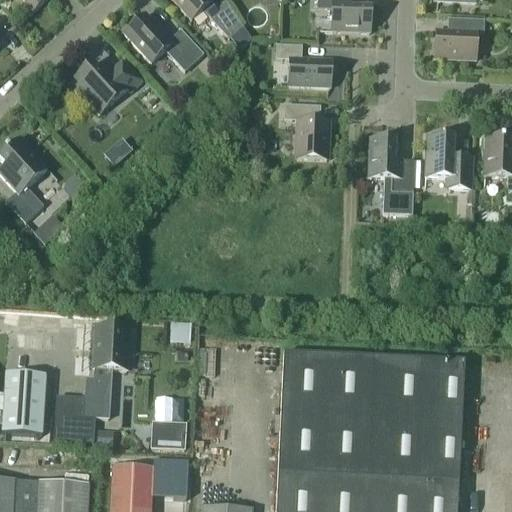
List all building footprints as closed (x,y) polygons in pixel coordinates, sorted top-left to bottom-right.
[(48,0),(11,0),(29,18),(48,0)] [(207,0),(168,0),(191,24),(201,14),(228,43),(242,30),(225,4),(217,12),(211,6),(212,5),(207,0)] [(369,37),(370,11),(350,11),(350,0),(316,0),(316,12),(331,13),(330,35),(369,37)] [(203,58),(180,33),(168,44),(144,18),(123,37),(151,67),(164,54),(184,76),(203,58)] [(434,62),(475,64),(476,38),(483,38),(484,23),(447,21),(446,36),(435,35),(434,62)] [(301,63),(302,49),(276,48),(275,63),(289,63),(288,90),(329,92),(330,64),(301,63)] [(98,75),(91,67),(68,88),(81,103),(83,101),(99,118),(126,93),(129,96),(141,85),(122,64),(111,74),(106,69),(98,75)] [(326,164),(328,125),(319,125),(320,109),(284,108),(283,124),(298,124),(296,163),(326,164)] [(471,193),(472,160),(452,159),(453,140),(426,138),(424,181),(449,182),(448,192),(471,193)] [(5,206),(24,227),(43,210),(26,191),(47,173),(29,153),(31,151),(20,139),(0,157),(0,164),(4,169),(0,172),(0,178),(16,196),(5,206)] [(511,194),(511,161),(509,162),(510,142),(485,141),(483,179),(506,180),(506,195),(511,194)] [(412,219),(413,164),(393,163),(394,143),(369,143),(368,181),(383,182),(381,219),(412,219)] [(46,247),(65,229),(54,217),(35,235),(46,247)] [(55,416),(53,441),(93,443),(94,422),(107,423),(110,373),(126,374),(128,332),(96,330),(93,382),(86,381),(85,400),(84,418),(55,416)] [(456,511),(458,486),(463,365),(282,356),(276,477),(274,511),(456,511)] [(4,397),(0,396),(0,414),(2,415),(1,437),(41,439),(45,379),(5,377),(4,397)] [(151,425),(149,453),(184,454),(185,427),(151,425)] [(103,456),(112,456),(113,435),(96,434),(95,451),(104,451),(103,456)] [(109,511),(149,511),(150,500),(180,501),(181,473),(111,470),(109,511)] [(0,511),(85,511),(87,488),(38,486),(15,484),(0,483),(0,511)]
